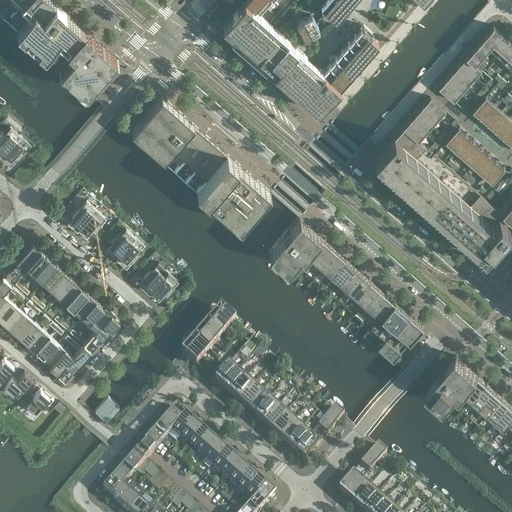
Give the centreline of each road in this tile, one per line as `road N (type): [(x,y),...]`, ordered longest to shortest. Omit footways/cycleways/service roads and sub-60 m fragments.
road 1 (secondary): [(157,57),(456,321)]
road 2 (secondary): [(463,273),(181,30)]
road 3 (residential): [(26,207),(134,299),(137,315),(70,399),(0,338)]
road 4 (residential): [(94,511),(81,493),(86,480),(173,385),(188,389),(306,493)]
road 5 (residential): [(456,321),(306,493)]
road 6 (residential): [(368,150),(492,7),(506,6)]
road 7 (residential): [(26,207),(157,57)]
road 8 (residential): [(335,108),(429,0)]
